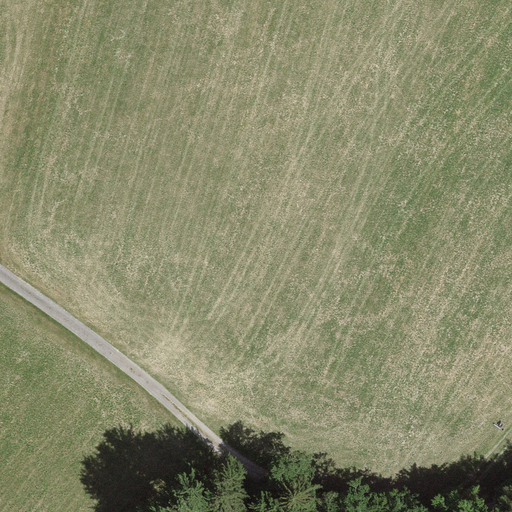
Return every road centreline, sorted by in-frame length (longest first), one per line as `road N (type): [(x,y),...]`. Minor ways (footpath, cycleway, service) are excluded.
road 1 (track): [(202,432),(0,267)]
road 2 (track): [(202,432),(349,506),(410,511)]
